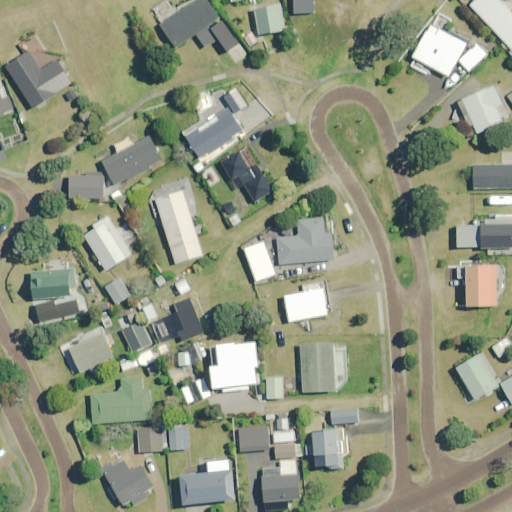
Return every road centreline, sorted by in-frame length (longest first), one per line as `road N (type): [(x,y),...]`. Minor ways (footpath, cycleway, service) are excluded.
road 1 (residential): [(393,296),(364,210),(322,144),(324,108),(352,91),(372,101),(392,136),(423,295)]
road 2 (residential): [(407,501),(393,296)]
road 3 (residential): [(4,324),(63,457),(67,511)]
road 4 (residential): [(423,295),(429,424),(451,484)]
road 5 (residential): [(39,511),(41,484),(0,388)]
